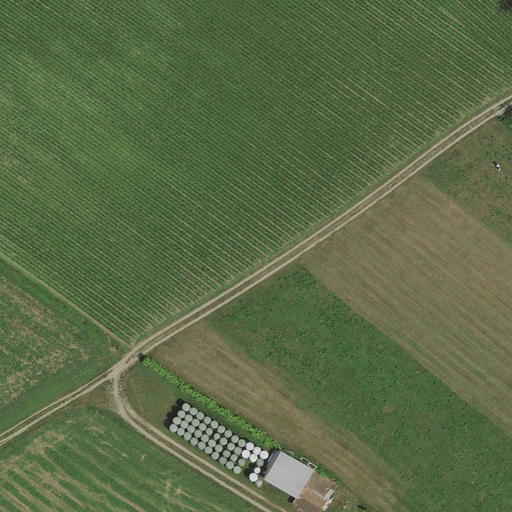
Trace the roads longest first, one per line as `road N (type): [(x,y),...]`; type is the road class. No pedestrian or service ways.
road 1 (track): [(511,98),(0,443)]
road 2 (track): [(111,372),(121,410),(279,511)]
